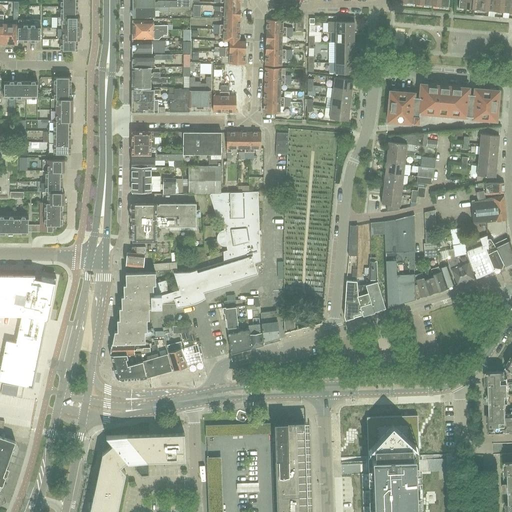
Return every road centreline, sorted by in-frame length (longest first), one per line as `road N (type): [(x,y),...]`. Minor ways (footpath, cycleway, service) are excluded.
road 1 (unclassified): [(335,332),(346,190),(378,73)]
road 2 (residential): [(36,255),(38,241),(59,241),(70,230),(81,68)]
road 3 (unclassified): [(335,332),(487,286),(511,295)]
road 4 (unclassified): [(212,392),(221,367),(335,332)]
road 5 (residential): [(104,256),(124,225),(125,121)]
road 6 (secondary): [(89,257),(61,393)]
road 7 (tertiary): [(322,394),(436,389),(455,378)]
road 8 (unclassified): [(511,83),(378,73)]
road 9 (tertiary): [(455,378),(322,386)]
road 10 (residential): [(257,4),(379,0)]
road 11 (secondary): [(88,376),(104,256)]
road 12 (residential): [(125,121),(126,0)]
